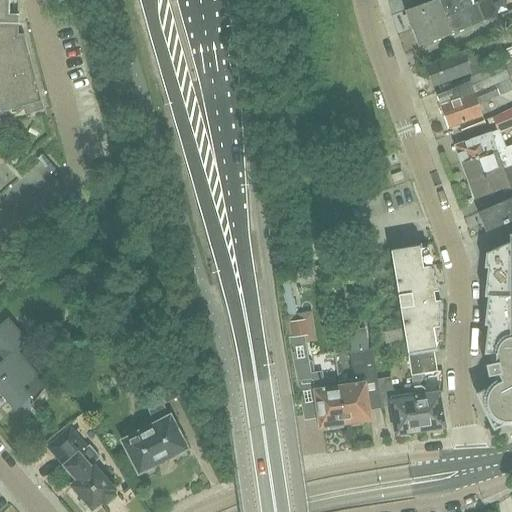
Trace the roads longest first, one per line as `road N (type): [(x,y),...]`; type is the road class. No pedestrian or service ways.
road 1 (residential): [(363,0),(455,238),(464,404),(483,466)]
road 2 (primary): [(152,0),(246,332)]
road 3 (primary): [(246,332),(199,0)]
road 4 (residential): [(483,466),(423,454),(316,475),(206,511)]
road 5 (tertiary): [(267,511),(483,466)]
road 6 (primary): [(275,511),(246,332)]
